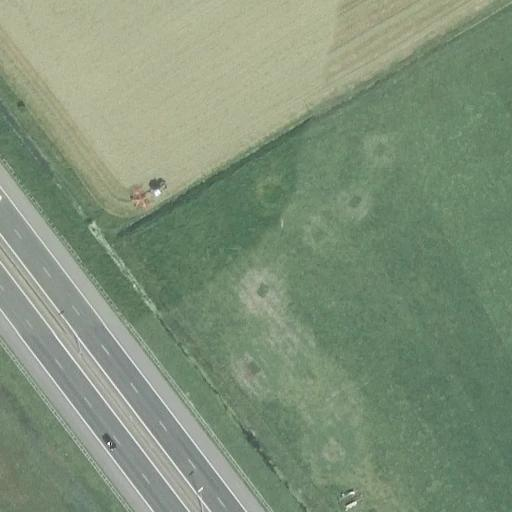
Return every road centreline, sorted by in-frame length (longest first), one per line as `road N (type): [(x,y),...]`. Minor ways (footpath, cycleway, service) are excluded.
road 1 (motorway): [(234,511),(0,204)]
road 2 (motorway): [(0,293),(166,511)]
